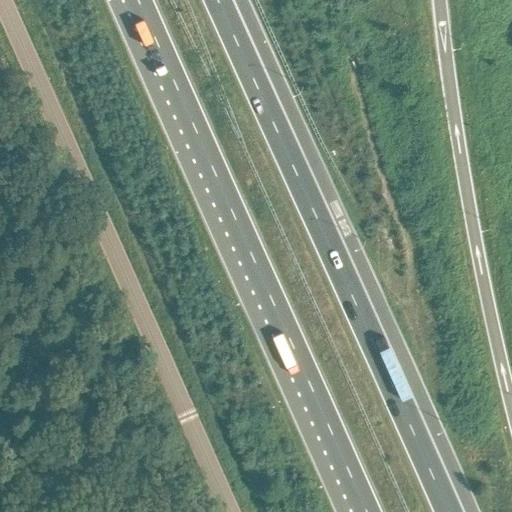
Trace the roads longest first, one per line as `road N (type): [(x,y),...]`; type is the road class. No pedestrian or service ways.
road 1 (unclassified): [(230,511),(1,0)]
road 2 (trunk): [(134,0),(362,511)]
road 3 (trunk): [(450,511),(225,0)]
road 4 (trunk): [(511,401),(444,0)]
